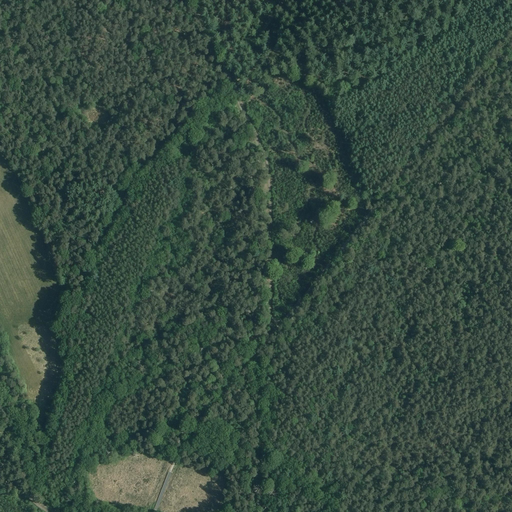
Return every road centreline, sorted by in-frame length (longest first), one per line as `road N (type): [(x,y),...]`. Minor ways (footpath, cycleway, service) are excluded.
road 1 (track): [(170,463),(511,41)]
road 2 (track): [(47,511),(30,492),(94,258),(137,173),(230,79)]
road 3 (track): [(230,79),(266,158),(271,318),(281,322)]
